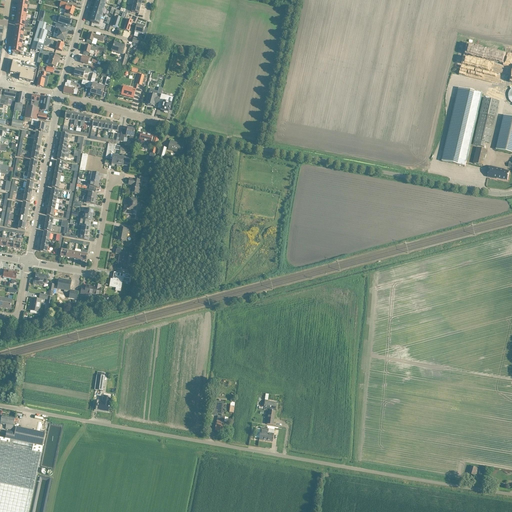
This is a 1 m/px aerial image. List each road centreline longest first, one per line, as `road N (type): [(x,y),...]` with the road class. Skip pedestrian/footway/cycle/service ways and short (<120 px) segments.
road 1 (unclassified): [(511,494),(0,406)]
road 2 (unclassified): [(511,192),(213,138),(60,95)]
road 3 (unknown): [(479,190),(505,104),(500,92),(479,83),(463,81),(451,91),(436,161),(455,185)]
road 4 (residential): [(28,262),(60,95)]
road 5 (residential): [(28,262),(91,271),(113,175)]
